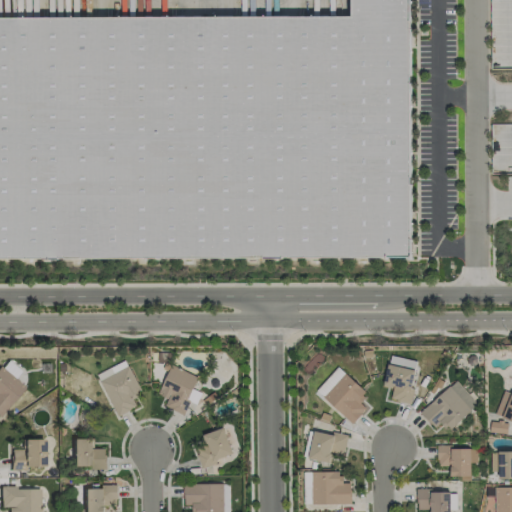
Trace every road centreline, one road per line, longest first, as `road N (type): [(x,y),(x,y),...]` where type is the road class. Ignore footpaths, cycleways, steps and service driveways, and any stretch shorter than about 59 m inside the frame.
road 1 (tertiary): [(0,321),(511,317)]
road 2 (tertiary): [(511,294),(0,297)]
road 3 (residential): [(274,511),(272,296)]
